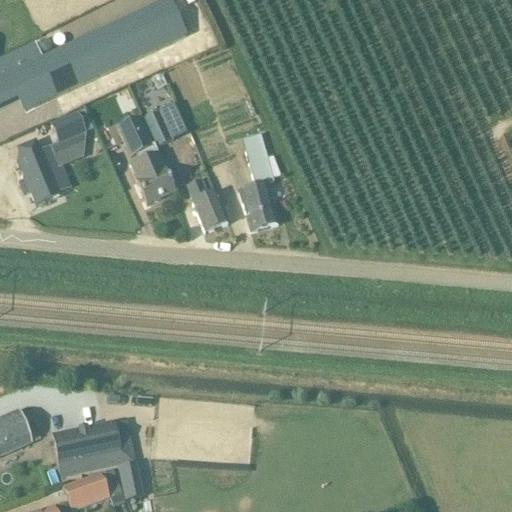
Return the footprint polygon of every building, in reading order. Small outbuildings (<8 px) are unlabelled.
[(0,123),(136,61),(186,37),(177,18),(169,0),(13,73),(10,74),(3,60),(0,61),(0,123)] [(77,116),(85,134),(92,132),(84,113),(77,116)] [(159,113),(143,121),(155,149),(171,142),(159,113)] [(77,115),(49,126),(58,147),(85,136),(85,134),(77,116),(77,115)] [(144,164),(131,169),(137,184),(136,184),(146,208),(175,195),(154,148),(151,149),(139,120),(118,130),(131,159),(140,155),(144,164)] [(241,142),(254,189),(273,184),(272,181),(266,161),(260,137),(241,142)] [(41,152),(16,163),(25,182),(18,185),(23,196),(29,193),(36,208),(61,197),(41,152)] [(279,179),(272,159),(266,161),(272,181),(279,179)] [(191,188),(188,194),(193,205),(191,206),(204,236),(227,226),(215,197),(207,200),(201,184),(191,188)] [(277,227),(266,186),(238,194),(249,235),(277,227)] [(0,457),(29,445),(16,415),(0,422),(0,457)] [(125,422),(51,437),(61,482),(135,466),(125,422)] [(63,490),(69,511),(78,511),(109,500),(112,509),(123,505),(112,472),(100,475),(101,476),(63,490)]
